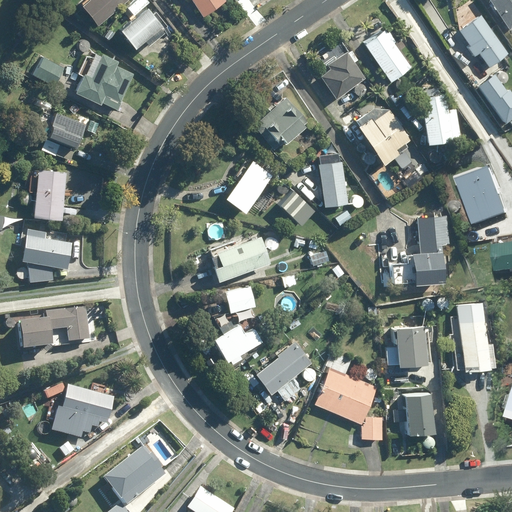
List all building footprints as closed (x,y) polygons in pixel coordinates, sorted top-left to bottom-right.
[(89,0),(82,7),(99,26),(127,0),(89,0)] [(190,0),(202,17),(225,1),(224,0),(190,0)] [(511,0),(490,0),(509,27),(511,24),(511,0)] [(146,9),(120,31),(135,49),(144,42),(148,47),(164,34),(159,28),(161,27),(146,9)] [(469,43),(466,45),(473,55),(479,51),(488,65),(508,51),(481,13),(459,28),(469,43)] [(364,41),(390,79),(411,65),(395,41),(394,37),(386,26),(364,41)] [(117,38),(114,42),(120,47),(124,43),(117,38)] [(365,76),(354,61),(358,58),(352,49),(348,52),(347,50),(328,63),(331,67),(321,74),(336,96),(365,76)] [(83,74),(74,93),(100,105),(101,103),(118,111),(122,102),(120,101),(133,74),(116,67),(118,62),(102,54),(100,57),(94,55),(85,75),(83,74)] [(42,58),(33,75),(54,86),(63,69),(42,58)] [(477,85),(495,110),(510,99),(492,74),(477,85)] [(452,137),(445,92),(420,97),(428,141),(452,137)] [(286,96),(253,123),(273,147),(284,137),(286,139),(304,123),(303,122),(306,120),(286,96)] [(359,123),(383,161),(398,151),(395,147),(409,138),(389,107),(373,117),(372,116),(359,123)] [(50,126),(53,126),(48,138),(75,149),(85,125),(55,114),(50,126)] [(59,147),(56,155),(70,160),(74,152),(59,147)] [(262,195),(257,193),(271,173),(274,175),(277,170),(267,163),(264,167),(251,158),(226,194),(246,208),(253,198),(258,201),(262,195)] [(341,159),(318,162),(324,204),(346,201),(341,159)] [(37,170),(33,218),(60,221),(65,173),(37,170)] [(290,189),(277,202),(298,224),(312,211),(290,189)] [(320,190),(310,191),(310,200),(320,199),(320,190)] [(354,205),(347,209),(351,214),(357,210),(354,205)] [(417,215),(419,250),(412,250),(414,281),(443,279),(440,241),(448,241),(446,213),(417,215)] [(484,224),(466,226),(468,240),(486,237),(484,224)] [(28,267),(29,284),(52,282),(51,270),(66,272),(70,246),(44,242),(45,236),(27,233),(22,265),(28,267)] [(221,262),(213,265),(218,278),(269,261),(260,233),(216,248),(221,262)] [(308,246),(315,247),(317,241),(310,239),(308,246)] [(511,242),(499,244),(502,270),(511,269),(511,242)] [(325,250),(311,254),(313,264),(316,263),(317,265),(322,264),(321,261),(327,259),(325,250)] [(294,273),(281,275),(283,285),(295,283),(294,273)] [(249,285),(225,291),(229,311),(253,306),(249,285)] [(89,338),(85,307),(45,312),(46,318),(19,321),(22,348),(52,344),(50,329),(66,327),(68,341),(89,338)] [(484,313),(457,316),(464,368),(490,364),(484,313)] [(239,323),(214,337),(227,359),(261,340),(254,327),(245,332),(239,323)] [(396,341),(397,345),(385,347),(387,363),(399,362),(399,364),(426,361),(422,323),(395,326),(395,328),(391,328),(393,341),(396,341)] [(277,355),(255,371),(270,392),(276,388),(284,400),(300,388),(291,375),(311,360),(294,339),(276,353),(277,355)] [(376,386),(344,373),(349,360),(330,352),(325,364),(329,366),(314,402),(360,422),(376,386)] [(67,384),(59,411),(106,424),(113,397),(67,384)] [(427,393),(402,395),(406,435),(430,432),(427,393)] [(361,425),(361,437),(381,438),(382,416),(366,416),(362,425),(361,425)] [(80,440),(71,429),(59,440),(68,451),(80,440)] [(114,466),(124,481),(117,486),(121,492),(128,487),(135,496),(156,481),(150,473),(161,466),(151,452),(146,455),(140,448),(114,466)] [(38,462),(31,467),(38,477),(45,472),(38,462)] [(186,507),(194,511),(230,511),(233,508),(200,486),(186,507)]
